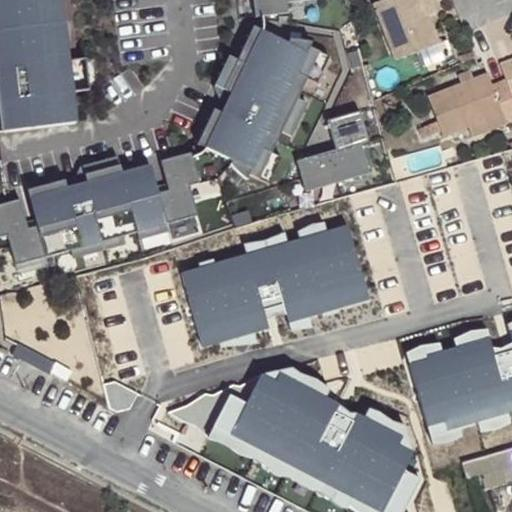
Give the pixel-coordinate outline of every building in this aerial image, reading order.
[(62,0),(0,0),(0,123),(2,139),(78,129),(62,0)] [(252,0),(255,23),(291,18),(289,8),(318,6),(317,0),(252,0)] [(421,0),(379,0),(373,2),(395,61),(439,43),(426,10),(421,0)] [(433,8),(430,0),(421,0),(426,10),(433,8)] [(261,39),(206,154),(271,187),(327,68),(261,39)] [(511,58),(499,63),(505,78),(511,94),(511,93),(511,58)] [(450,78),(454,86),(469,80),(465,71),(450,78)] [(442,136),(501,113),(485,73),(469,80),(454,86),(426,96),(442,136)] [(491,83),(501,113),(511,109),(511,94),(505,78),(491,83)] [(338,151),(300,162),(308,190),(368,172),(359,142),(368,139),(359,110),(329,119),(338,151)] [(158,200),(166,231),(198,221),(191,191),(202,189),(193,156),(159,165),(168,195),(158,200)] [(149,166),(116,175),(133,240),(166,231),(158,200),(149,166)] [(116,175),(74,186),(93,250),(133,240),(116,175)] [(28,200),(38,234),(47,264),(93,250),(74,186),(28,200)] [(20,202),(0,207),(0,244),(9,242),(18,270),(47,264),(38,234),(29,237),(20,202)] [(348,226),(180,274),(201,347),(369,300),(348,226)] [(490,339),(409,362),(433,444),(511,421),(511,323),(507,326),(511,342),(511,351),(495,355),(490,339)] [(277,366),(169,413),(356,511),(383,511),(385,509),(389,511),(403,511),(420,480),(405,473),(412,456),(404,427),(277,366)] [(511,446),(470,459),(479,489),(511,479),(511,446)]
